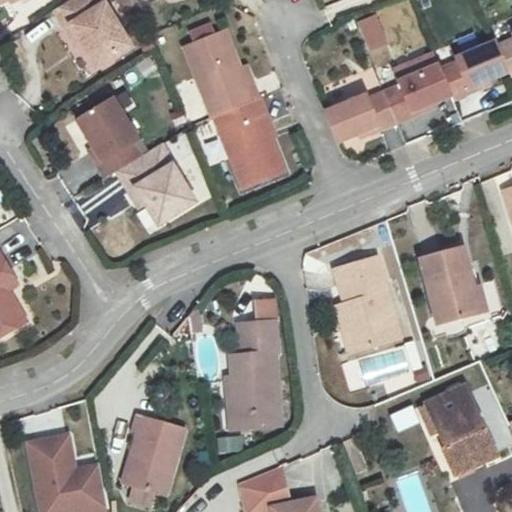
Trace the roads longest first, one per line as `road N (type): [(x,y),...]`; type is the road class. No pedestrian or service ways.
road 1 (residential): [(0,130),(116,321)]
road 2 (unknown): [(282,235),(151,61)]
road 3 (residential): [(282,235),(321,430)]
road 4 (residential): [(277,23),(350,206)]
road 5 (residential): [(282,235),(150,290),(116,321)]
road 6 (residential): [(511,140),(350,206)]
road 7 (residential): [(116,321),(59,381),(0,399)]
